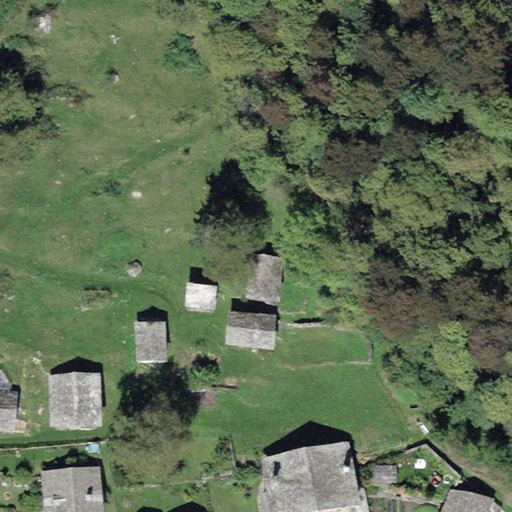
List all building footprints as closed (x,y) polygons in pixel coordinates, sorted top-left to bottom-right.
[(285,258),(248,254),(243,298),(280,303),(285,258)] [(217,286),(185,283),(183,306),(215,310),(217,286)] [(277,315),(226,311),(223,347),(274,351),(277,315)] [(164,322),(134,323),(136,365),(166,364),(164,322)] [(100,374),(48,375),(50,428),(101,427),(100,374)] [(0,392),(0,431),(13,433),(17,394),(0,392)] [(345,443),(259,459),(269,511),(318,511),(357,505),(345,443)] [(396,466),(373,466),(373,482),(396,482),(396,466)] [(103,511),(100,467),(40,472),(43,511),(103,511)] [(488,511),(493,499),(448,490),(440,511),(488,511)]
